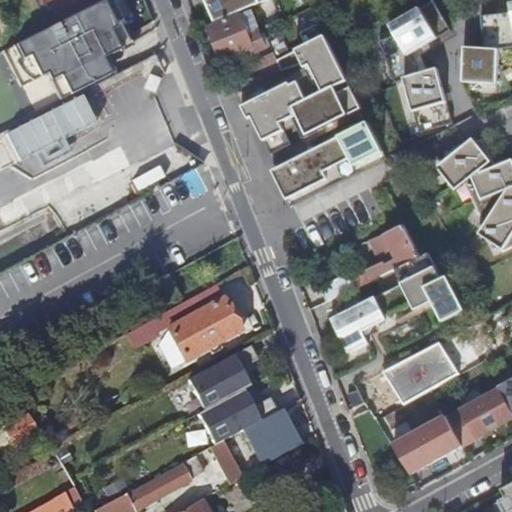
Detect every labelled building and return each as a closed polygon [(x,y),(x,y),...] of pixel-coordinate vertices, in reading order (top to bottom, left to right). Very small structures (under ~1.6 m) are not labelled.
[(131,19),(120,0),(108,0),(12,49),(19,61),(15,63),(31,82),(46,74),(59,100),(109,75),(102,61),(134,46),(122,23),(131,19)] [(271,0),(210,0),(206,2),(214,16),(222,13),(224,17),(247,6),(249,11),(271,0)] [(395,84),(403,79),(419,133),(454,122),(438,68),(427,71),(418,47),(449,27),(431,0),(429,0),(389,27),(394,35),(379,42),(395,84)] [(479,16),(482,47),(462,46),(460,81),(496,83),(498,48),(511,47),(511,4),(509,5),(510,12),(479,16)] [(248,38),(241,19),(210,30),(221,61),(256,48),(258,53),(265,50),(258,34),(248,38)] [(279,72),(303,63),(309,74),(247,105),(272,155),(292,145),(287,135),(298,129),(304,139),(363,111),(316,26),(298,35),(305,48),(276,64),(279,72)] [(274,60),(251,70),(258,82),(279,72),(276,64),(274,60)] [(36,165),(107,135),(89,93),(7,128),(21,159),(32,154),(36,165)] [(310,151),(271,171),(290,208),(346,180),(342,173),(383,152),(369,124),(311,153),(310,151)] [(0,179),(11,195),(18,189),(7,175),(25,161),(3,132),(0,134),(0,179)] [(511,167),(510,164),(501,169),(499,166),(493,170),(480,146),(474,150),(467,143),(459,154),(457,154),(454,160),(451,161),(450,160),(442,164),(444,169),(435,183),(457,199),(464,190),(484,228),(480,235),(500,250),(502,254),(511,248),(511,167)] [(401,267),(419,258),(404,227),(385,236),(397,258),(382,265),(381,263),(319,286),(326,303),(327,302),(336,300),(401,267)] [(419,258),(401,267),(336,300),(343,314),(331,320),(348,355),(369,345),(362,333),(373,327),(378,338),(420,318),(412,302),(420,298),(424,306),(432,302),(443,322),(465,311),(448,277),(441,280),(428,254),(419,258)] [(167,329),(223,298),(216,284),(149,321),(157,335),(167,329)] [(301,293),(308,311),(326,303),(319,286),(301,293)] [(223,298),(167,329),(168,331),(159,344),(172,369),(185,362),(241,331),(232,315),(235,310),(228,299),(223,298)] [(149,321),(126,333),(133,347),(157,335),(149,321)] [(203,412),(235,394),(241,391),(232,374),(257,360),(249,347),(186,381),(203,412)] [(511,382),(500,389),(511,411),(511,382)] [(511,419),(511,411),(500,389),(472,404),(449,417),(465,448),(511,419)] [(243,431),(276,412),(269,398),(244,411),(235,394),(203,412),(197,415),(213,446),(222,441),(243,431)] [(276,412),(243,431),(262,466),(298,447),(278,411),(276,412)] [(449,417),(446,412),(394,442),(413,475),(465,448),(449,417)] [(36,431),(28,417),(5,430),(13,444),(36,431)] [(213,446),(207,450),(212,459),(227,451),(222,441),(213,446)] [(242,477),(233,461),(223,466),(231,482),(242,477)] [(11,489),(38,474),(32,466),(6,480),(11,489)] [(184,467),(163,478),(169,491),(170,492),(181,486),(183,488),(187,486),(186,484),(195,479),(192,473),(189,475),(184,467)] [(129,511),(169,491),(163,478),(121,501),(119,498),(94,511),(93,511),(129,511)] [(511,511),(511,484),(503,490),(507,497),(500,501),(506,511),(511,511)] [(61,511),(80,502),(72,487),(25,511),(61,511)] [(200,511),(195,502),(177,511),(200,511)]
